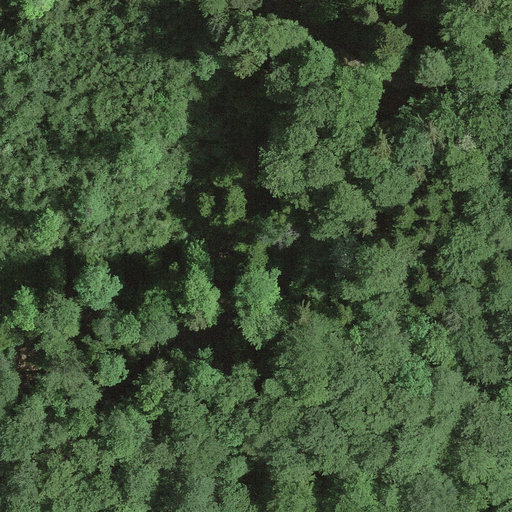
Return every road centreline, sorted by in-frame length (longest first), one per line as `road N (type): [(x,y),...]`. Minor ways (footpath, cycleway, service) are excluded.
road 1 (track): [(511,455),(191,456),(0,436)]
road 2 (track): [(257,0),(388,72),(438,85),(511,73)]
